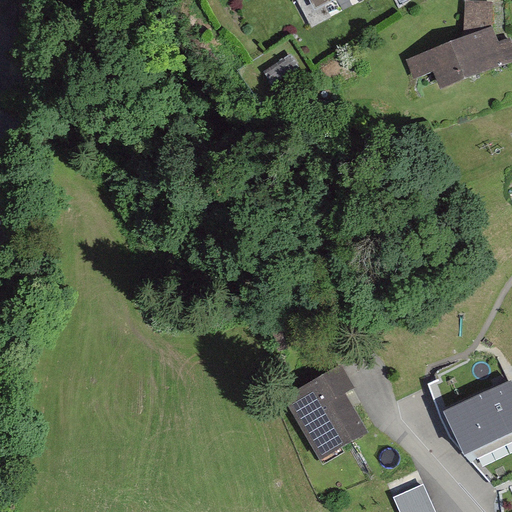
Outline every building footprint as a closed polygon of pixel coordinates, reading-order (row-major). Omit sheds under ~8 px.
[(356,0),(309,0),(300,5),(313,31),(334,21),(330,13),(356,0)] [(493,2),(466,1),(463,36),(409,60),(415,80),(434,72),(441,85),(511,62),(511,38),(500,42),(492,29),(493,2)] [(300,67),(291,52),(264,70),(273,84),(300,67)] [(359,392),(341,364),(286,401),(330,467),(376,436),(351,398),(359,392)] [(511,379),(509,377),(444,406),(466,449),(511,429),(511,379)] [(436,511),(423,484),(395,497),(401,511),(436,511)]
